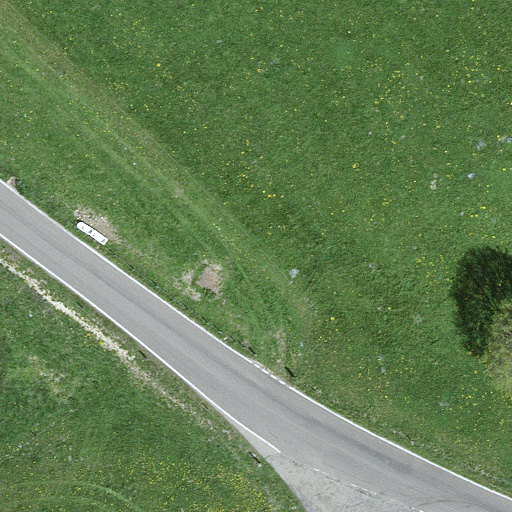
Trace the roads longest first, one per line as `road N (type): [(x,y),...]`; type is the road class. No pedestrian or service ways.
road 1 (tertiary): [(0,205),(223,372),(367,461)]
road 2 (tertiary): [(367,461),(482,511)]
